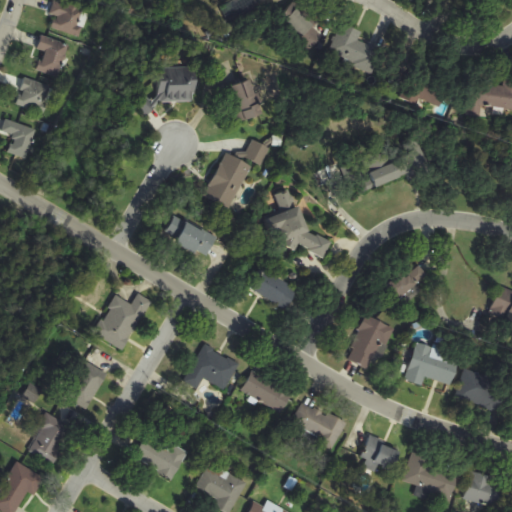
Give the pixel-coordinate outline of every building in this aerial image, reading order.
[(55,16),(51,28),(79,37),(87,11),(54,1),(49,14),(55,16)] [(323,36),(295,8),(280,23),(309,51),(323,36)] [(361,32),(341,24),(329,55),(373,73),(382,51),(357,41),(361,32)] [(69,46),(41,36),(36,50),(44,52),(38,71),(58,77),(69,46)] [(159,68),(158,100),(139,99),(138,113),(154,113),(155,102),(195,102),(195,68),(159,68)] [(419,98),(437,109),(447,92),(417,73),(402,97),(415,105),(419,98)] [(51,86),(23,79),(16,105),(44,113),(51,86)] [(231,87),(244,121),(263,113),(249,79),(231,87)] [(468,83),(465,105),(511,109),(511,82),(504,82),(504,86),(468,83)] [(28,159),(36,129),(5,121),(1,135),(13,138),(9,154),(28,159)] [(270,149),(252,140),(243,157),(261,166),(270,149)] [(374,188),(421,170),(410,143),(363,161),(374,188)] [(205,198),(230,209),(250,165),(224,154),(205,198)] [(206,259),(217,237),(173,216),(163,238),(206,259)] [(302,247),(322,259),(331,244),(311,232),(302,247)] [(420,293),(415,285),(426,279),(419,265),(381,287),(394,308),(420,293)] [(248,293),(290,309),(298,287),(257,271),(248,293)] [(122,351),(151,302),(138,294),(131,305),(116,296),(94,334),(122,351)] [(393,328),(365,316),(346,360),(374,372),(393,328)] [(451,386),(461,360),(417,344),(404,380),(422,386),(426,377),(451,386)] [(203,380),(226,391),(239,362),(201,346),(185,384),(199,390),(203,380)] [(85,410),(107,376),(85,361),(62,395),(85,410)] [(508,383),(464,370),(456,400),(500,412),(508,383)] [(281,415),(292,395),(253,373),(242,393),(281,415)] [(346,422),(302,403),(292,427),(335,446),(346,422)] [(27,451),(49,463),(69,426),(47,415),(27,451)] [(171,481),(188,453),(172,444),(167,451),(145,437),(132,458),(171,481)] [(391,473),(399,448),(369,438),(361,463),(391,473)] [(451,499),(459,469),(433,462),(434,458),(412,452),(403,486),(451,499)] [(0,490),(0,511),(19,511),(40,476),(15,463),(0,490)] [(207,468),(193,493),(227,511),(230,511),(247,483),(219,468),(216,474),(207,468)] [(511,494),(511,483),(470,474),(463,501),(508,511),(511,494)] [(255,511),(249,509),(248,511),(288,511),(267,503),(263,511),(255,511)]
